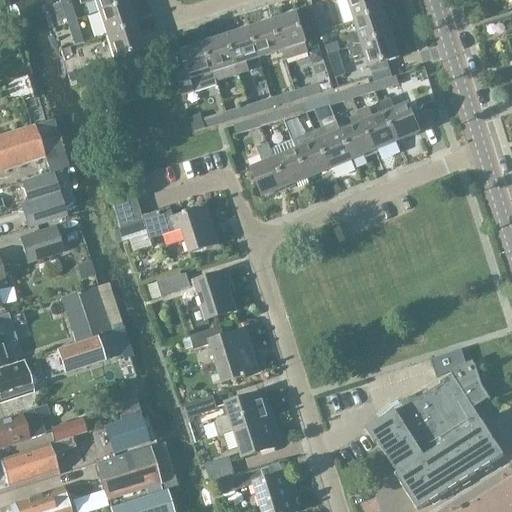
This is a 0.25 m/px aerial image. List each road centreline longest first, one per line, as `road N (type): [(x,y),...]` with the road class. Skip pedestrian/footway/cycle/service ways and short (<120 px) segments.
road 1 (residential): [(340,511),(253,242)]
road 2 (residential): [(253,242),(480,150)]
road 3 (residential): [(480,150),(432,0)]
road 4 (residential): [(253,242),(225,183),(140,204)]
